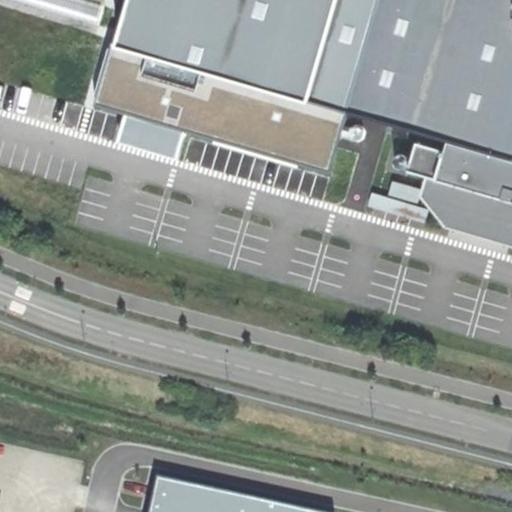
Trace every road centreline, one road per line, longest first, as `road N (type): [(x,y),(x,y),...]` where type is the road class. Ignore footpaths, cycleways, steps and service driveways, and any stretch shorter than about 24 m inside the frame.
road 1 (tertiary): [(0,293),(102,331),(511,440)]
road 2 (track): [(511,497),(143,414),(0,370)]
